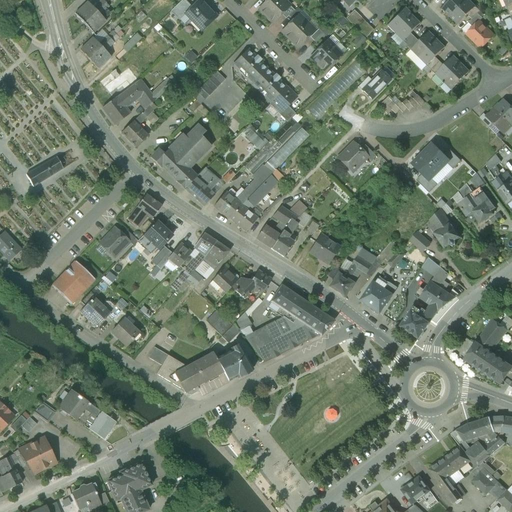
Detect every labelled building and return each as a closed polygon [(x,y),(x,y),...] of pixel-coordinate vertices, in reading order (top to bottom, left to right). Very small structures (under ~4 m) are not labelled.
[(192,8),(184,0),(182,0),(171,12),(179,21),(186,15),(185,14),(192,8)] [(215,15),(199,0),(192,8),(185,14),(186,15),(200,30),(215,15)] [(267,0),(267,1),(259,9),(266,16),(282,0),(267,0)] [(290,7),(283,0),(282,0),(266,16),(273,23),(281,15),(290,7)] [(356,0),(355,0),(340,0),(348,8),(356,0)] [(451,0),(442,10),(450,17),(466,0),(451,0)] [(468,0),(466,0),(450,17),(458,25),(467,16),(475,7),(468,0)] [(103,1),(94,9),(97,12),(106,4),(103,1)] [(88,2),(74,15),(84,25),(97,12),(94,9),(88,2)] [(106,4),(97,12),(100,16),(109,7),(106,4)] [(290,7),(281,15),(286,19),(289,16),(294,11),(290,7)] [(475,7),(467,16),(471,20),(477,14),(479,11),(475,7)] [(294,11),(289,16),(293,21),(298,15),(301,12),(297,8),(294,11)] [(405,8),(387,26),(394,34),(412,16),(405,8)] [(354,11),(346,19),(353,26),(361,18),(354,11)] [(97,12),(84,25),(93,34),(106,22),(100,16),(97,12)] [(471,20),(468,23),(473,28),(479,22),(482,19),(477,14),(471,20)] [(293,21),(282,32),(291,41),(307,24),(298,15),(293,21)] [(412,16),(394,34),(402,42),(411,34),(420,24),(412,16)] [(361,18),(353,26),(357,30),(365,22),(361,18)] [(365,22),(357,30),(361,35),(369,27),(365,22)] [(473,28),(467,34),(481,49),(493,37),(479,22),(473,28)] [(307,24),(291,41),(298,48),(303,43),(304,44),(308,40),(307,38),(314,31),(307,24)] [(369,27),(361,35),(365,39),(373,31),(369,27)] [(318,30),(310,38),(314,42),(322,34),(318,30)] [(419,42),(411,50),(419,58),(437,40),(429,32),(419,42)] [(367,41),(359,33),(353,39),(361,48),(367,41)] [(138,34),(122,49),(127,54),(142,39),(138,34)] [(402,42),(407,46),(415,38),(411,34),(402,42)] [(331,36),(327,41),(334,48),(339,44),(331,36)] [(107,37),(99,45),(102,48),(110,40),(108,37),(107,37)] [(93,38),(79,51),(89,61),(102,48),(99,45),(93,38)] [(415,38),(407,46),(411,51),(411,50),(419,42),(415,38)] [(110,40),(102,48),(105,51),(114,43),(113,43),(110,40)] [(437,40),(419,58),(427,66),(435,58),(445,48),(437,40)] [(327,41),(320,48),(318,48),(315,51),(315,53),(310,58),(317,65),(334,48),(327,41)] [(339,44),(334,48),(341,55),(346,51),(339,44)] [(504,47),(498,53),(502,56),(507,51),(504,47)] [(102,48),(89,61),(98,70),(111,58),(105,51),(102,48)] [(334,48),(317,65),(325,72),(330,67),(331,68),(334,64),(334,63),(341,55),(334,48)] [(274,76),(260,62),(261,61),(257,57),(256,58),(248,50),(232,66),(238,72),(241,70),(248,77),(245,79),(257,91),(260,88),(267,95),(264,98),(270,104),(286,88),(279,80),(280,79),(275,75),(274,76)] [(419,58),(411,50),(411,51),(406,56),(414,64),(419,58)] [(443,67),(435,75),(443,82),(461,65),(453,57),(443,67)] [(426,67),(427,66),(419,58),(414,64),(422,72),(423,70),(426,67)] [(427,66),(426,67),(431,71),(439,62),(435,58),(427,66)] [(439,62),(431,71),(435,75),(443,67),(439,62)] [(461,65),(443,82),(451,91),(469,73),(461,65)] [(114,100),(138,81),(129,69),(118,77),(104,87),(114,100)] [(100,83),(104,87),(118,77),(114,72),(100,83)] [(216,72),(196,92),(205,101),(225,80),(216,72)] [(381,73),(362,91),(371,99),(389,80),(381,73)] [(138,81),(116,98),(125,110),(138,100),(145,110),(148,107),(155,101),(151,96),(148,92),(140,80),(138,81)] [(151,96),(155,101),(172,84),(168,80),(151,96)] [(334,84),(307,110),(316,119),(342,92),(334,84)] [(286,88),(270,104),(271,105),(279,113),(280,114),(287,107),(296,98),(286,88)] [(421,108),(425,104),(418,95),(413,100),(420,106),(421,108)] [(125,110),(116,98),(114,100),(102,109),(115,126),(129,115),(125,110)] [(413,100),(412,98),(407,102),(413,108),(415,110),(420,106),(413,100)] [(407,102),(405,100),(401,104),(406,110),(409,112),(413,108),(407,102)] [(196,101),(188,109),(192,114),(201,105),(196,101)] [(401,104),(398,101),(394,105),(399,111),(402,114),(406,110),(401,104)] [(511,125),(511,108),(504,101),(500,105),(499,105),(497,107),(497,108),(496,110),(511,126),(511,125)] [(387,107),(383,102),(378,106),(386,114),(391,110),(387,107)] [(394,105),(391,102),(387,107),(391,110),(395,115),(399,111),(394,105)] [(279,113),(271,105),(265,110),(273,119),(279,113)] [(145,110),(133,122),(138,127),(153,112),(148,107),(145,110)] [(287,107),(280,114),(279,115),(286,123),(295,114),(287,107)] [(511,126),(496,110),(494,111),(493,111),(491,112),(491,114),(487,118),(493,124),(503,134),(511,126)] [(493,124),(487,118),(484,114),(479,119),(489,128),(493,124)] [(138,127),(133,122),(121,134),(135,149),(147,137),(138,127)] [(198,126),(180,144),(176,141),(169,149),(163,155),(159,150),(151,158),(160,168),(162,167),(177,182),(176,182),(184,190),(195,179),(196,178),(188,169),(194,162),(195,163),(210,147),(200,137),(205,133),(198,126)] [(300,129),(266,163),(274,171),(308,137),(300,129)] [(249,130),(243,135),(259,151),(267,143),(265,141),(262,143),(249,130)] [(272,138),(244,168),(252,176),(280,146),(272,138)] [(353,143),(337,159),(351,173),(367,157),(353,143)] [(432,145),(422,155),(440,172),(448,164),(449,162),(442,155),(432,145)] [(448,149),(442,155),(449,162),(448,164),(453,170),(461,162),(448,149)] [(440,172),(422,155),(412,165),(422,175),(430,182),(432,180),(440,172)] [(496,155),(486,165),(490,170),(491,171),(495,168),(501,163),(496,155)] [(56,158),(25,176),(32,188),(62,169),(56,158)] [(263,167),(252,178),(255,180),(261,186),(270,177),(272,175),(263,167)] [(501,177),(495,168),(491,171),(490,170),(488,172),(495,181),(501,177)] [(219,182),(205,169),(196,178),(195,179),(210,192),(219,182)] [(230,172),(222,181),(226,184),(234,176),(230,172)] [(511,181),(511,180),(507,173),(503,176),(508,184),(511,182),(511,181)] [(485,186),(477,174),(471,180),(477,190),(480,188),(480,189),(485,186)] [(437,186),(432,180),(430,182),(422,175),(417,181),(429,194),(437,186)] [(501,177),(495,181),(501,189),(508,184),(503,176),(501,177)] [(261,186),(246,201),(253,208),(277,183),(270,177),(261,186)] [(210,192),(195,179),(184,190),(191,196),(190,196),(203,207),(214,196),(210,192)] [(238,203),(226,194),(214,207),(229,220),(241,206),(246,201),(261,186),(255,180),(237,199),(240,201),(238,203)] [(501,189),(498,191),(507,205),(511,201),(511,183),(511,182),(508,184),(501,189)] [(467,184),(458,193),(463,200),(473,194),(473,193),(467,184)] [(477,190),(473,193),(473,194),(463,200),(458,204),(467,217),(472,213),(480,224),(493,215),(491,212),(495,209),(480,189),(480,188),(477,190)] [(161,207),(146,195),(136,208),(148,216),(152,219),(161,207)] [(246,201),(241,206),(229,220),(245,233),(257,219),(249,213),(253,208),(246,201)] [(306,210),(299,202),(293,207),(296,209),(301,214),(303,213),(306,210)] [(296,209),(293,207),(288,212),(297,218),(301,214),(296,209)] [(148,216),(136,208),(127,220),(138,229),(148,216)] [(288,212),(281,208),(272,218),(280,223),(286,227),(291,220),(294,222),(297,218),(288,212)] [(450,224),(440,210),(430,220),(431,220),(430,220),(435,228),(431,230),(444,249),(449,245),(450,247),(451,247),(452,247),(453,248),(456,246),(455,245),(455,244),(454,242),(460,238),(450,224)] [(301,214),(297,218),(300,220),(297,224),(303,228),(310,218),(303,213),(301,214)] [(286,227),(283,232),(289,236),(297,224),(294,222),(291,220),(286,227)] [(156,222),(145,234),(153,242),(151,244),(158,250),(171,237),(156,222)] [(286,227),(280,223),(277,227),(280,229),(277,232),(278,233),(277,235),(279,237),(283,232),(286,227)] [(307,232),(312,236),(316,229),(318,227),(313,223),(311,226),(307,232)] [(277,235),(265,227),(256,240),(270,250),(279,237),(277,235)] [(115,229),(99,245),(113,258),(129,242),(122,235),(115,229)] [(327,236),(316,229),(312,236),(309,239),(315,243),(320,236),(325,239),(327,236)] [(137,242),(126,231),(122,235),(129,242),(133,247),(137,242)] [(279,237),(270,250),(282,258),(293,243),(287,239),(289,236),(283,232),(279,237)] [(418,233),(410,241),(415,246),(423,237),(418,233)] [(4,234),(0,237),(0,248),(9,240),(4,234)] [(204,235),(194,248),(201,253),(206,256),(216,243),(204,235)] [(325,239),(320,236),(315,243),(308,253),(328,266),(339,248),(325,239)] [(431,244),(423,237),(415,246),(423,253),(431,244)] [(9,240),(0,248),(0,251),(9,261),(20,251),(9,240)] [(229,252),(216,243),(206,256),(202,260),(214,270),(229,252)] [(375,263),(381,266),(398,250),(391,244),(376,260),(375,263)] [(172,255),(168,260),(169,260),(178,268),(190,253),(181,245),(172,255)] [(164,248),(157,256),(161,260),(169,252),(164,248)] [(376,260),(362,250),(357,257),(372,267),(375,263),(376,260)] [(405,255),(400,250),(396,255),(401,260),(405,255)] [(169,252),(161,260),(166,264),(169,260),(168,260),(172,255),(169,252)] [(201,253),(195,259),(200,263),(202,260),(206,256),(201,253)] [(396,255),(388,263),(393,268),(401,260),(396,255)] [(372,267),(357,257),(353,265),(358,268),(357,269),(362,272),(367,275),(372,267)] [(441,268),(429,258),(422,269),(435,278),(435,277),(441,268)] [(195,259),(187,268),(188,268),(192,272),(200,263),(195,259)] [(161,260),(156,267),(160,270),(166,264),(161,260)] [(340,270),(338,273),(344,277),(353,265),(346,261),(340,270)] [(75,262),(52,287),(71,305),(94,280),(75,262)] [(372,267),(367,275),(371,278),(381,266),(375,263),(372,267)] [(353,265),(344,277),(350,281),(357,269),(358,268),(353,265)] [(335,267),(326,276),(333,281),(338,273),(340,270),(335,267)] [(231,276),(223,268),(212,281),(226,294),(231,288),(237,281),(236,281),(238,279),(238,277),(235,274),(233,274),(231,276)] [(441,268),(435,277),(435,278),(431,283),(436,286),(442,283),(448,274),(441,268)] [(344,277),(338,273),(333,281),(329,287),(346,298),(355,284),(354,283),(362,272),(357,269),(350,281),(344,277)] [(271,280),(258,271),(248,286),(253,290),(261,295),(271,280)] [(200,278),(192,272),(189,276),(197,282),(200,278)] [(189,276),(185,280),(193,286),(197,282),(189,276)] [(389,284),(380,277),(375,285),(384,291),(389,284)] [(237,281),(231,288),(236,292),(244,283),(240,278),(237,281)] [(244,283),(236,292),(240,296),(242,293),(246,297),(253,290),(248,286),(244,283)] [(436,286),(431,283),(425,292),(421,289),(415,296),(420,299),(430,306),(438,311),(455,299),(436,286)] [(375,285),(374,284),(361,301),(380,314),(392,296),(384,291),(375,285)] [(389,284),(384,291),(392,296),(397,289),(389,284)] [(296,320),(307,327),(318,311),(281,287),(267,308),(283,318),(293,325),(296,320)] [(90,293),(81,302),(86,306),(93,298),(94,299),(95,297),(90,293)] [(106,302),(102,306),(94,299),(93,298),(86,306),(79,313),(96,329),(107,318),(110,314),(109,313),(114,307),(109,302),(106,302)] [(127,306),(120,300),(115,306),(121,312),(127,306)] [(121,312),(115,306),(114,307),(109,313),(110,314),(107,318),(111,322),(113,321),(121,312)] [(438,311),(430,306),(421,319),(429,324),(437,314),(438,311)] [(334,322),(318,311),(307,327),(320,336),(321,336),(334,322)] [(121,312),(113,321),(118,325),(123,320),(124,320),(127,317),(121,312)] [(227,322),(216,312),(206,322),(221,338),(232,326),(227,322)] [(414,314),(411,312),(400,328),(418,340),(429,324),(421,319),(414,314)] [(238,330),(240,333),(248,328),(251,326),(244,314),(236,322),(234,324),(238,330)] [(236,322),(232,318),(227,322),(232,326),(234,324),(236,322)] [(307,327),(296,320),(293,325),(283,318),(253,334),(245,339),(263,362),(270,358),(271,360),(320,336),(307,327)] [(118,325),(111,333),(126,347),(133,340),(131,338),(136,332),(124,320),(123,320),(118,325)] [(511,368),(490,353),(508,331),(492,320),(464,360),(501,385),(511,368)] [(232,326),(221,338),(226,342),(238,330),(234,324),(232,326)] [(253,334),(248,328),(240,333),(245,339),(253,334)] [(238,346),(231,350),(232,352),(216,360),(223,372),(228,382),(237,378),(237,379),(250,372),(251,369),(238,346)] [(167,356),(154,348),(148,358),(161,366),(167,356)] [(186,367),(174,374),(182,389),(184,393),(223,372),(216,360),(212,353),(186,367)] [(186,367),(167,356),(161,366),(156,375),(181,390),(182,389),(174,374),(186,367)] [(89,404),(71,391),(59,407),(61,410),(76,421),(85,410),(89,404)] [(55,413),(42,404),(34,413),(47,423),(55,413)] [(101,413),(89,404),(85,410),(91,415),(97,419),(101,413)] [(5,409),(0,413),(0,432),(14,418),(9,413),(10,413),(5,409)] [(123,417),(111,409),(106,416),(116,424),(117,425),(123,417)] [(92,425),(88,430),(103,440),(108,434),(111,430),(116,424),(106,416),(101,413),(97,419),(92,425)] [(97,419),(91,415),(87,422),(92,425),(97,419)] [(21,416),(10,428),(15,433),(21,427),(26,421),(21,416)] [(26,421),(21,427),(28,434),(36,425),(29,418),(26,421)] [(489,418),(468,425),(451,435),(460,447),(465,454),(470,450),(471,450),(464,442),(478,438),(494,433),(494,432),(489,419),(489,418)] [(504,418),(489,419),(494,432),(502,433),(504,418)] [(511,418),(504,418),(502,433),(504,433),(509,434),(511,434),(511,418)] [(502,433),(494,432),(494,433),(498,437),(503,441),(504,433),(502,433)] [(494,433),(478,438),(479,443),(484,449),(498,437),(494,433)] [(484,449),(490,457),(493,454),(493,455),(495,454),(494,453),(505,444),(498,437),(484,449)] [(43,439),(18,451),(27,466),(33,475),(56,464),(49,449),(48,449),(43,439)] [(484,449),(479,443),(471,450),(470,450),(483,463),(490,457),(484,449)] [(465,454),(460,447),(446,458),(457,472),(471,462),(465,454)] [(18,451),(18,450),(13,453),(22,469),(27,466),(18,451)] [(483,463),(470,450),(465,454),(471,462),(476,468),(480,465),(483,463)] [(14,455),(9,458),(15,471),(16,472),(22,468),(14,455)] [(9,457),(1,461),(2,462),(8,474),(15,471),(9,458),(9,457)] [(446,458),(429,470),(448,497),(456,491),(448,479),(457,472),(446,458)] [(136,466),(137,466),(143,468),(144,468),(144,469),(147,468),(143,460),(135,464),(136,466)] [(8,474),(2,462),(0,462),(0,474),(2,478),(8,474)] [(480,465),(492,476),(495,472),(485,462),(480,465)] [(476,468),(471,473),(476,478),(480,473),(484,469),(480,465),(476,468)] [(136,466),(119,473),(120,476),(107,482),(117,505),(121,503),(125,511),(145,511),(148,511),(140,491),(151,486),(144,469),(144,468),(143,468),(137,466),(136,466)] [(498,483),(485,471),(486,471),(484,469),(480,473),(494,487),(498,483)] [(16,472),(15,471),(8,474),(2,478),(8,490),(22,484),(16,472)] [(497,472),(492,477),(497,482),(502,477),(497,472)] [(494,487),(480,473),(476,478),(472,482),(486,496),(489,493),(494,487)] [(419,477),(401,491),(412,505),(430,492),(419,477)] [(494,487),(489,493),(497,501),(506,491),(498,483),(494,487)] [(83,486),(80,488),(79,490),(80,491),(72,495),(78,509),(79,509),(78,508),(84,506),(89,507),(91,511),(94,511),(102,508),(97,497),(97,496),(97,495),(96,494),(95,492),(98,491),(95,484),(86,488),(85,487),(83,486)] [(456,491),(448,497),(454,505),(462,499),(456,491)] [(506,491),(497,501),(509,511),(510,511),(511,510),(511,496),(506,491)] [(105,494),(97,497),(102,508),(110,505),(105,494)] [(63,507),(70,504),(67,497),(60,500),(63,507)] [(395,511),(387,501),(379,507),(378,506),(372,511),(411,511),(409,510),(406,511),(395,511)]
